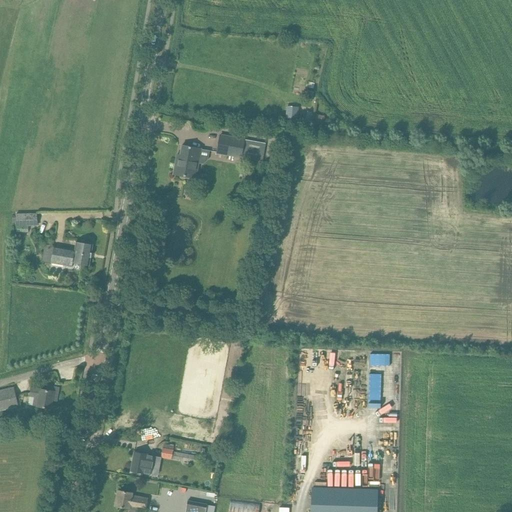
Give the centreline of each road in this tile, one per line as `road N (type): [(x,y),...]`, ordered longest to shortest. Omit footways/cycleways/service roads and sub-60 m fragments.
road 1 (tertiary): [(99,363),(162,0)]
road 2 (tertiary): [(73,511),(99,363)]
